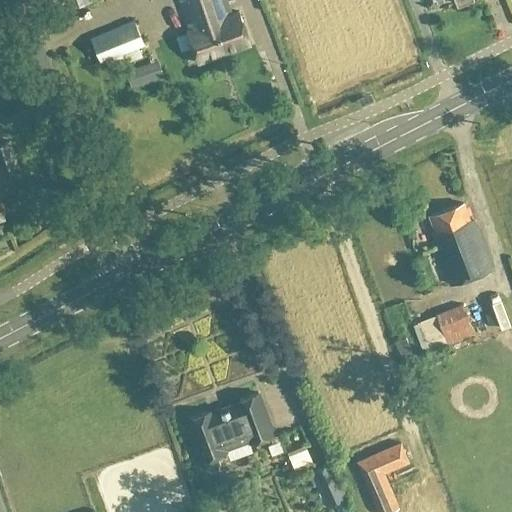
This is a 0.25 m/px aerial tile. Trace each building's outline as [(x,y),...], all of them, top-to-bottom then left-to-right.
[(221,56),(200,0),(177,0),(188,32),(183,34),(195,66),(221,56)] [(223,0),(200,0),(221,56),(249,46),(237,13),(229,16),(223,0)] [(132,24),(90,41),(100,64),(142,47),(132,24)] [(157,60),(124,72),(130,89),(163,78),(157,60)] [(0,176),(18,170),(8,144),(0,146),(0,176)] [(434,235),(429,237),(448,287),(490,272),(471,222),(468,223),(461,206),(428,218),(434,235)] [(504,327),(511,324),(511,322),(500,293),(491,297),(504,327)] [(460,306),(434,317),(445,346),(467,337),(468,340),(474,338),(460,306)] [(404,340),(394,344),(400,360),(410,356),(404,340)] [(218,466),(215,458),(224,455),(223,452),(247,443),(248,446),(271,437),(256,396),(232,404),(233,407),(209,416),(208,414),(185,422),(191,440),(189,441),(194,454),(196,453),(200,464),(202,463),(204,471),(210,473),(216,471),(218,466)] [(316,457),(327,456),(323,431),(313,432),(316,457)] [(398,446),(356,463),(375,511),(393,511),(397,511),(383,475),(406,465),(398,446)] [(292,453),(296,465),(314,458),(310,447),(292,453)] [(331,464),(309,473),(324,510),(334,506),(336,511),(346,511),(342,503),(346,502),(331,464)]
